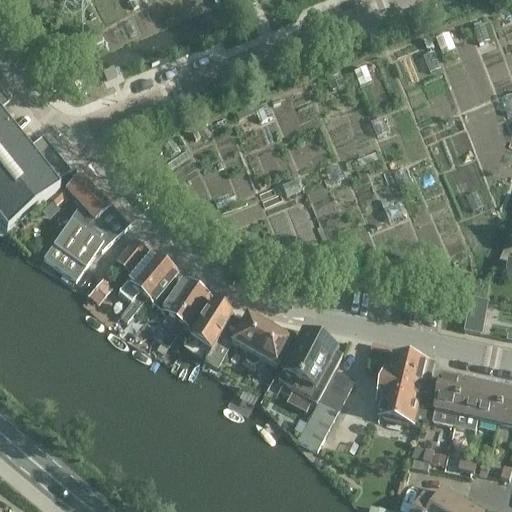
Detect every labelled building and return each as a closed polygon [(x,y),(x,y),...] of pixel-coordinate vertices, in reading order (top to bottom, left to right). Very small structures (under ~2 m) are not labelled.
[(77,0),(68,0),(62,17),(82,25),(90,5),(77,0)] [(454,50),(447,35),(434,41),(441,56),(454,50)] [(371,83),(365,69),(353,74),(359,88),(371,83)] [(310,102),(305,90),(291,96),(296,108),(310,102)] [(27,153),(0,119),(0,112),(9,105),(0,94),(0,228),(6,236),(59,193),(54,188),(70,175),(43,141),(27,153)] [(272,120),(266,106),(255,111),(261,125),(272,120)] [(194,136),(207,130),(204,125),(200,128),(200,127),(191,131),(191,130),(182,135),(188,146),(197,141),(194,136)] [(345,182),(338,165),(337,166),(326,171),(326,170),(325,170),(333,187),(334,187),(333,186),(344,181),(344,182),(345,182)] [(411,186),(405,172),(394,177),(399,190),(411,186)] [(59,274),(108,206),(82,178),(65,193),(81,210),(43,262),(59,274)] [(301,193),(297,182),(282,188),(286,199),(301,193)] [(56,210),(66,201),(60,194),(49,203),(56,210)] [(101,256),(129,229),(108,206),(59,274),(76,286),(98,254),(101,256)] [(130,276),(147,255),(135,244),(117,265),(130,276)] [(471,265),(466,254),(452,260),(456,271),(471,265)] [(131,307),(164,269),(151,257),(127,287),(119,297),(131,307)] [(153,309),(177,280),(164,269),(131,307),(132,307),(121,320),(128,326),(146,304),(153,309)] [(161,346),(197,294),(182,284),(161,315),(168,320),(153,341),(161,346)] [(211,303),(197,294),(161,346),(156,353),(163,357),(168,350),(168,351),(182,330),(189,335),(211,303)] [(477,314),(479,304),(472,302),(470,312),(477,314)] [(206,364),(230,321),(212,308),(184,349),(179,357),(188,363),(193,355),(206,364)] [(290,346),(291,344),(289,343),(289,344),(274,335),(263,329),(247,320),(248,320),(246,319),(245,321),(234,340),(224,334),(207,366),(217,372),(231,347),(232,348),(233,347),(247,355),(245,359),(245,360),(245,362),(245,363),(246,365),(247,366),(248,367),(250,368),(251,368),(253,368),(254,368),(257,366),(259,362),(274,371),(276,372),(277,370),(276,370),(290,346)] [(316,408),(342,359),(335,355),(335,354),(302,337),(277,382),(291,395),(316,408)] [(423,389),(429,365),(395,357),(391,372),(385,371),(383,381),(389,382),(390,380),(423,389)] [(317,455),(354,385),(334,375),(297,445),(317,455)] [(457,419),(465,380),(456,377),(455,383),(442,380),(435,414),(457,419)] [(422,430),(432,391),(423,389),(390,380),(389,382),(383,381),(377,403),(383,404),(380,420),(422,430)] [(478,423),(485,389),(474,387),(475,382),(465,380),(457,419),(478,423)] [(499,428),(507,389),(498,387),(497,392),(485,389),(478,423),(499,428)] [(511,431),(511,389),(507,389),(499,428),(511,431)] [(431,467),(434,455),(426,453),(423,466),(431,467)] [(467,475),(469,463),(462,461),(459,473),(467,475)] [(474,477),(477,465),(469,463),(467,475),(474,477)] [(509,485),(511,472),(504,471),(502,483),(509,485)] [(460,511),(464,506),(443,493),(435,506),(424,499),(415,511),(460,511)]
